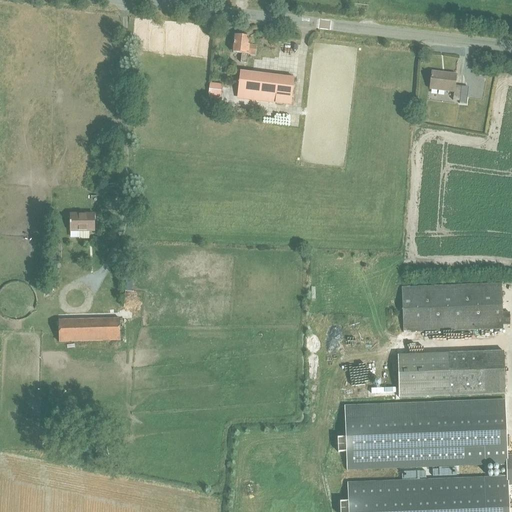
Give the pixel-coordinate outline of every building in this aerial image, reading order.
[(248,46),(249,38),(235,36),(234,46),(232,46),(231,52),(233,52),(233,53),(241,54),(240,63),(247,64),(248,55),(255,56),(256,47),(248,46)] [(240,72),(237,99),(291,106),(294,79),(240,72)] [(432,72),(430,89),(453,91),(452,102),(459,102),(459,105),(466,105),(467,97),(460,96),(461,88),(455,87),(456,75),(432,72)] [(220,97),(221,85),(210,84),(208,100),(214,101),(215,96),(220,97)] [(70,215),(70,232),(94,232),(94,215),(70,215)] [(106,238),(93,238),(93,246),(106,246),(106,238)] [(501,285),(401,288),(403,333),(503,329),(503,325),(510,325),(509,313),(502,314),(501,285)] [(58,321),(59,343),(120,341),(120,319),(58,321)] [(399,398),(448,396),(505,394),(504,352),(398,356),(399,398)] [(368,389),(368,397),(396,397),(396,389),(368,389)] [(396,405),(344,407),(347,471),(507,465),(507,471),(511,470),(511,456),(506,456),(504,400),(396,405)] [(507,477),(347,483),(348,511),(508,511),(508,486),(511,485),(511,470),(507,471),(507,477)]
